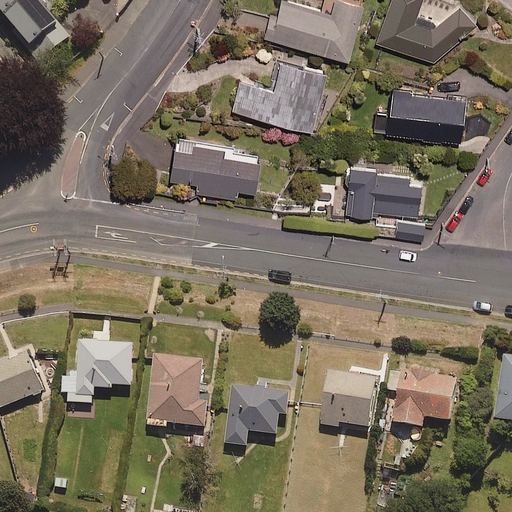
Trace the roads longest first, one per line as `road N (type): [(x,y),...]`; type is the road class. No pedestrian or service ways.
road 1 (tertiary): [(61,224),(507,285)]
road 2 (residential): [(178,0),(77,144),(61,224)]
